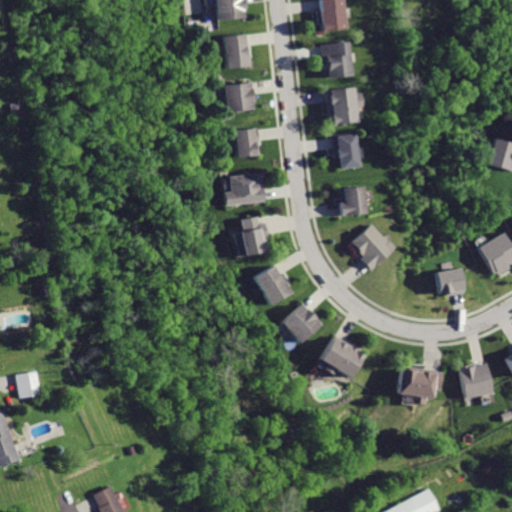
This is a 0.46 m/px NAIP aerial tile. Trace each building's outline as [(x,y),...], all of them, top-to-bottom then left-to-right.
[(211,0),(213,21),(242,18),(240,0),(211,0)] [(316,0),(320,30),(346,27),(343,0),(316,0)] [(219,37),(222,68),(248,65),(247,53),(243,53),(241,35),(219,37)] [(318,45),(320,61),(322,61),(324,79),(350,76),(346,41),(318,45)] [(218,86),(221,113),(249,110),(248,102),(252,102),(250,82),(218,86)] [(325,90),(329,123),(354,120),(352,107),(362,106),(360,92),(353,93),(352,87),(325,90)] [(233,131),(235,158),(259,155),(256,129),(233,131)] [(328,135),(330,158),(334,158),(335,169),(356,167),(353,132),(328,135)] [(511,143),(494,139),(487,164),(511,170),(511,166),(511,143)] [(225,173),(227,194),(221,195),(222,206),(264,201),(260,170),(225,173)] [(337,190),(339,202),(334,203),(335,216),(362,213),(359,187),(337,190)] [(241,219),(243,227),(229,230),(232,246),(237,245),(240,258),(269,251),(262,222),(256,223),(255,216),(241,219)] [(365,225),(346,244),(358,257),(354,261),(365,272),(390,248),(383,241),(382,243),(365,225)] [(477,246),(493,276),(508,267),(507,264),(511,261),(511,247),(503,231),(477,246)] [(269,266),(249,277),(266,307),(288,294),(277,276),(275,277),(269,266)] [(431,272),(435,294),(462,290),(458,268),(431,272)] [(296,305),(277,323),(295,344),(314,326),(296,305)] [(326,339),(313,361),(320,365),(317,370),(327,376),(329,372),(343,380),(358,354),(342,345),(340,348),(326,339)] [(511,348),(501,355),(511,374),(511,348)] [(454,367),(461,398),(492,391),(485,365),(474,367),(473,362),(454,367)] [(395,370),(392,395),(425,399),(427,390),(436,391),(439,373),(418,370),(418,373),(395,370)] [(13,375),(14,380),(16,398),(37,395),(34,372),(13,375)] [(0,420),(0,462),(12,459),(0,420)] [(120,511),(107,486),(90,495),(94,502),(97,507),(94,508),(96,511),(120,511)] [(378,511),(437,511),(425,488),(378,511)]
